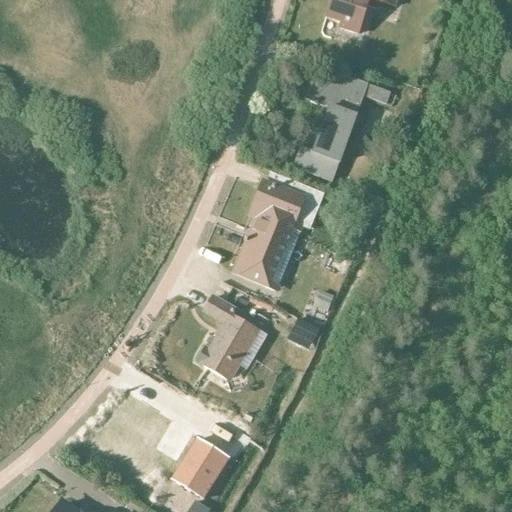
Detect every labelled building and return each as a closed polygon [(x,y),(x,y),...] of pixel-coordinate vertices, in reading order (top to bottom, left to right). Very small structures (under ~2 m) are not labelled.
[(331,0),(325,20),(341,25),(339,30),(358,36),(367,8),(377,11),(380,3),(394,7),(396,0),(331,0)] [(332,182),(363,98),(357,96),(312,80),(305,102),(331,110),(315,155),(300,150),(292,169),(332,182)] [(357,96),(363,98),(386,107),(390,95),(361,85),(357,96)] [(263,184),(253,208),(262,212),(250,242),(247,241),(233,276),(277,294),(303,229),(309,232),(324,196),(271,174),(267,185),(263,184)] [(203,365),(202,367),(229,383),(258,333),(233,319),(236,313),(211,298),(203,312),(226,326),(210,353),(204,350),(197,362),(203,365)] [(292,330),(314,340),(318,331),(297,321),(292,330)] [(247,415),(245,421),(251,424),(253,418),(247,415)] [(197,441),(172,482),(202,501),(228,460),(197,441)]
